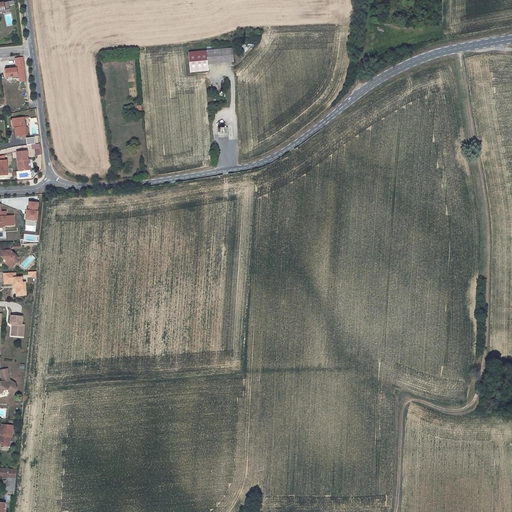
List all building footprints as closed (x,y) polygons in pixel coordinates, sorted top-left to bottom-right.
[(13,0),(0,3),(0,11),(10,9),(9,6),(14,4),(13,0)] [(231,51),(206,53),(208,67),(232,65),(231,51)] [(25,81),(23,57),(14,58),(15,68),(3,68),(4,78),(18,77),(18,82),(25,81)] [(14,128),(15,137),(19,136),(25,135),(23,118),(13,119),(14,128)] [(26,151),(16,152),(19,171),(29,170),(27,160),(26,151)] [(36,220),(36,211),(37,202),(28,202),(27,210),(26,214),(25,214),(23,213),(23,219),(25,219),(24,225),(33,226),(34,220),(36,220)] [(1,204),(0,204),(0,227),(3,228),(3,226),(14,225),(13,215),(6,216),(6,211),(2,211),(1,204)] [(13,246),(0,246),(0,256),(3,259),(5,259),(6,260),(6,263),(6,264),(10,268),(12,264),(14,264),(17,261),(14,259),(14,255),(10,251),(12,249),(13,247),(13,246)] [(15,286),(17,286),(18,296),(26,295),(25,283),(22,283),(22,278),(16,278),(15,273),(3,274),(4,284),(13,283),(13,286),(15,286)] [(13,324),(13,328),(11,328),(10,333),(15,333),(15,336),(22,337),(23,325),(21,325),(22,317),(10,316),(9,324),(13,324)] [(2,391),(7,390),(7,391),(13,395),(17,390),(16,385),(8,380),(9,379),(7,369),(0,370),(0,372),(2,382),(0,382),(0,392),(0,393),(2,391)] [(1,425),(0,436),(0,444),(4,444),(4,447),(6,447),(6,442),(9,442),(9,437),(11,437),(13,426),(1,425)] [(0,476),(7,478),(8,469),(0,467),(0,476)] [(8,478),(15,479),(16,470),(8,469),(7,478),(8,478)] [(14,491),(15,479),(8,478),(8,481),(5,481),(4,488),(7,488),(7,490),(14,491)]
